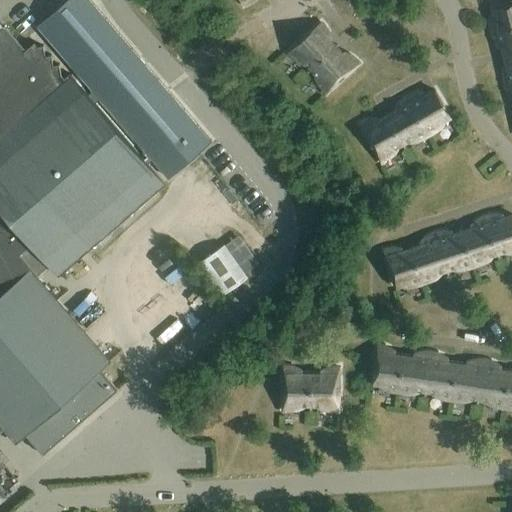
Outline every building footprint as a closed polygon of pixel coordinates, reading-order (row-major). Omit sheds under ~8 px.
[(0,430),(4,427),(17,443),(26,435),(43,454),(117,390),(100,371),(109,363),(35,277),(49,263),(59,275),(164,185),(147,164),(152,159),(169,179),(212,142),(89,0),(68,0),(37,27),(92,90),(87,94),(72,76),(65,81),(61,77),(59,67),(53,67),(51,58),(45,58),(43,49),(37,49),(34,45),(24,54),(5,31),(0,24),(0,430)] [(510,94),(511,97),(511,0),(493,4),(497,18),(492,19),(492,23),(492,26),(492,30),(493,33),(494,36),(495,39),(497,43),(499,45),(504,44),(507,56),(502,57),(503,59),(507,58),(510,70),(505,71),(505,74),(505,78),(505,81),(506,85),(507,88),(508,91),(510,94)] [(324,28),(321,25),(320,24),(288,54),(288,55),(294,50),(311,69),(306,74),(307,75),(312,70),(329,88),(324,93),(325,94),(358,64),(357,63),(353,60),(350,57),(346,55),(343,58),(334,49),(337,46),(336,45),(333,48),(325,39),(328,36),(326,32),(324,28)] [(367,123),(363,124),(361,125),(383,164),(384,164),(380,157),(403,145),(406,152),(407,151),(404,145),(426,132),(430,139),(431,138),(427,132),(451,119),(437,92),(424,99),(422,95),(419,96),(415,96),(412,98),(409,99),(406,101),(403,103),(401,105),(398,108),(401,112),(390,118),(387,114),(386,115),(388,119),(377,125),(375,121),(371,121),(367,123)] [(426,247),(424,242),(421,242),(417,242),(414,243),(410,244),(407,245),(404,246),(401,248),(398,250),(400,255),(387,259),(398,295),(399,294),(397,287),(421,279),(423,287),(425,286),(422,279),(447,271),(449,278),(450,278),(448,271),(472,263),(474,270),(476,270),(473,263),(498,255),(500,262),(501,262),(499,255),(511,250),(511,211),(508,213),(504,215),(500,218),(502,222),(490,226),(488,222),(487,222),(488,226),(476,230),(475,226),(472,226),(468,226),(465,227),(461,228),(458,229),(455,230),(452,232),(449,234),(451,238),(439,242),(437,238),(436,239),(437,243),(426,247)] [(225,245),(198,263),(221,297),(248,278),(243,271),(231,254),(225,245)] [(74,311),(82,323),(101,310),(93,298),(74,311)] [(418,360),(419,355),(415,354),(412,352),(409,352),(405,351),(402,351),(399,351),(395,351),(392,351),(391,356),(377,354),(372,391),(373,391),(374,384),(399,388),(398,395),(400,395),(401,388),(426,392),(425,399),(426,399),(427,392),(452,395),(451,403),(452,403),(454,396),(479,399),(478,407),(479,407),(480,400),(505,403),(504,411),(505,411),(506,403),(511,404),(511,366),(508,366),(504,366),(501,366),(497,367),(497,372),(484,370),(485,366),(484,365),(483,370),(471,368),(471,363),(468,362),(465,360),(462,359),(458,359),(455,358),(451,358),(448,359),(445,359),(444,364),(432,362),(432,358),(431,358),(430,362),(418,360)] [(298,376),(298,371),(294,370),(290,369),(284,369),(284,413),(285,413),(285,406),(311,406),(311,414),(312,414),(312,406),(337,406),(337,414),(339,414),(339,369),(333,369),(329,370),(325,371),(325,376),(312,376),(312,372),(311,372),(311,376),(298,376)]
